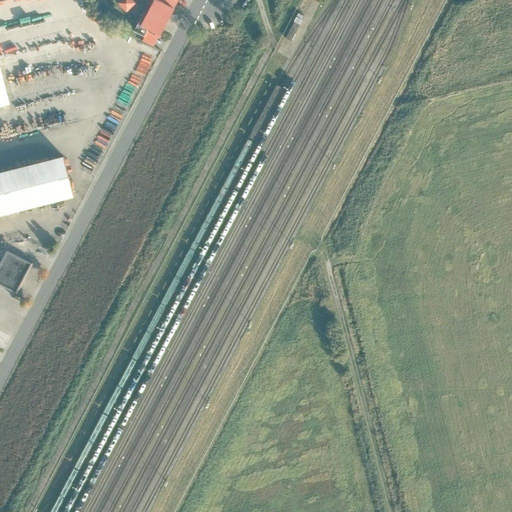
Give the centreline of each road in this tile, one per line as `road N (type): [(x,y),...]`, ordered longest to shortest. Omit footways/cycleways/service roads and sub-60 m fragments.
road 1 (residential): [(0,377),(202,0)]
road 2 (track): [(392,511),(328,261)]
